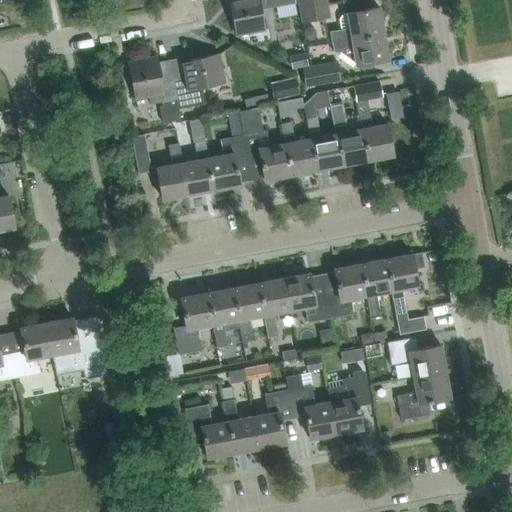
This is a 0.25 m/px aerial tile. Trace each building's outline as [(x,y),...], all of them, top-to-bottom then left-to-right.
[(226,0),(227,0),(228,0),(231,0),(238,35),(265,30),(261,10),(295,4),(294,0),(226,0)] [(298,0),(300,9),(327,5),(326,0),(298,0)] [(344,0),(346,9),(363,7),(362,0),(344,0)] [(329,17),(327,5),(300,9),(303,22),(329,17)] [(379,9),(348,14),(348,15),(344,16),(341,18),(340,21),(342,31),(330,33),(332,43),(383,35),(379,9)] [(316,36),(315,29),(310,27),(306,27),(304,32),(305,38),(308,41),(313,40),(316,36)] [(340,52),(341,57),(351,65),(356,64),(356,66),(388,61),(383,35),(332,43),(334,53),(340,52)] [(302,67),(308,66),(306,53),(289,56),(292,69),(302,67)] [(183,58),(171,60),(178,109),(205,105),(202,87),(224,83),(219,55),(183,62),(183,58)] [(178,109),(171,60),(158,63),(157,57),(129,62),(136,99),(149,97),(150,105),(161,102),(162,107),(159,107),(162,123),(180,120),(178,109)] [(305,85),(339,79),(337,67),(319,70),(318,64),(308,66),(302,67),(305,85)] [(299,94),(294,76),(268,82),(273,101),(299,94)] [(380,82),(354,87),(360,120),(360,121),(361,129),(362,129),(367,161),(394,156),(388,125),(373,127),(367,97),(382,95),(380,82)] [(399,89),(386,92),(391,118),(404,115),(399,89)] [(304,103),(307,119),(317,117),(313,95),(304,103)] [(286,100),(276,102),(279,118),(289,116),(286,100)] [(330,105),(332,114),(336,134),(335,134),(341,166),(367,161),(362,129),(361,129),(346,132),(341,103),(330,105)] [(239,111),(243,135),(248,160),(260,157),(264,180),(290,175),(285,143),(269,146),(266,130),(262,131),(258,108),(239,111)] [(135,128),(133,114),(122,116),(124,130),(135,128)] [(341,166),(335,134),(321,137),(317,117),(307,119),(310,138),(316,170),(341,166)] [(191,132),(201,130),(199,121),(190,123),(191,132)] [(285,143),(290,175),(316,170),(310,138),(295,141),(292,122),(281,124),(285,143)] [(151,172),(145,135),(132,137),(138,174),(151,172)] [(248,160),(243,135),(221,139),(223,154),(208,157),(214,189),(241,184),(236,162),(248,160)] [(214,189),(208,157),(204,139),(194,140),(198,159),(182,162),(188,194),(214,189)] [(188,194),(182,162),(179,143),(168,145),(172,164),(156,167),(162,199),(188,194)] [(0,229),(13,228),(7,196),(0,197),(0,177),(4,177),(1,164),(0,164),(0,229)] [(411,254),(414,269),(424,267),(421,252),(411,254)] [(410,255),(386,259),(392,292),(400,336),(425,331),(423,319),(407,322),(402,290),(416,287),(410,255)] [(386,259),(360,264),(365,297),(370,320),(381,318),(376,295),(392,292),(386,259)] [(334,273),(321,275),(329,319),(354,315),(351,299),(365,297),(360,264),(333,269),(334,273)] [(306,324),(329,319),(321,275),(310,277),(310,274),(283,279),(289,311),(303,308),(306,324)] [(274,314),(289,311),(283,279),(257,284),(263,316),(267,338),(278,336),(274,314)] [(257,284),(231,289),(237,320),(241,343),(253,341),(249,318),(263,316),(257,284)] [(231,289),(206,293),(212,325),(216,348),(227,346),(223,323),(237,320),(231,289)] [(212,325),(206,293),(180,298),(185,326),(173,328),(178,355),(202,350),(197,328),(212,325)] [(84,380),(107,376),(100,337),(77,341),(72,317),(47,322),(52,353),(57,376),(82,371),(84,380)] [(52,353),(47,322),(21,327),(25,350),(12,353),(16,377),(40,372),(36,356),(52,353)] [(372,333),(374,343),(387,341),(385,331),(372,333)] [(415,337),(386,343),(388,353),(390,366),(398,365),(401,380),(413,378),(445,372),(440,346),(417,350),(415,337)] [(353,348),(355,361),(364,359),(362,347),(353,348)] [(0,379),(16,377),(12,353),(1,355),(0,348),(0,379)] [(296,358),(294,349),(281,351),(282,360),(296,358)] [(321,369),(319,355),(305,358),(308,372),(321,369)] [(247,379),(271,374),(269,362),(244,366),(247,379)] [(328,388),(330,401),(336,433),(362,429),(357,406),(370,404),(364,375),(362,376),(361,371),(351,372),(352,378),(341,380),(342,385),(328,388)] [(449,398),(445,372),(413,378),(416,393),(396,397),(400,419),(429,414),(427,402),(449,398)] [(309,438),(336,433),(330,401),(314,404),(310,385),(302,387),(300,374),(285,376),(288,390),(293,418),(305,416),(309,438)] [(222,402),(234,400),(231,386),(220,389),(222,402)] [(252,416),(258,448),(284,443),(280,421),(293,418),(288,390),(264,394),(268,413),(252,416)] [(222,402),(226,420),(233,452),(258,448),(252,416),(237,419),(234,400),(222,402)] [(206,457),(233,452),(226,420),(212,423),(208,404),(184,409),(189,437),(201,435),(206,457)] [(387,431),(379,433),(382,445),(390,443),(387,431)] [(31,479),(29,467),(16,469),(18,481),(31,479)]
